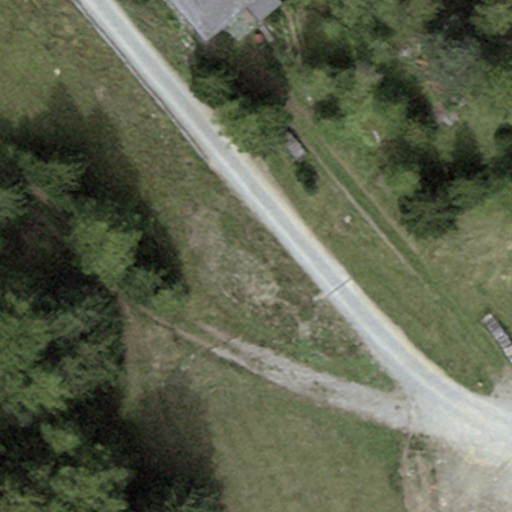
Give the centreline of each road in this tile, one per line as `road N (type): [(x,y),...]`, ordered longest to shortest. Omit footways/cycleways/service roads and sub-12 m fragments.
road 1 (track): [(465,414),(377,335),(254,167),(102,0)]
road 2 (track): [(465,414),(386,408),(214,346),(0,179)]
